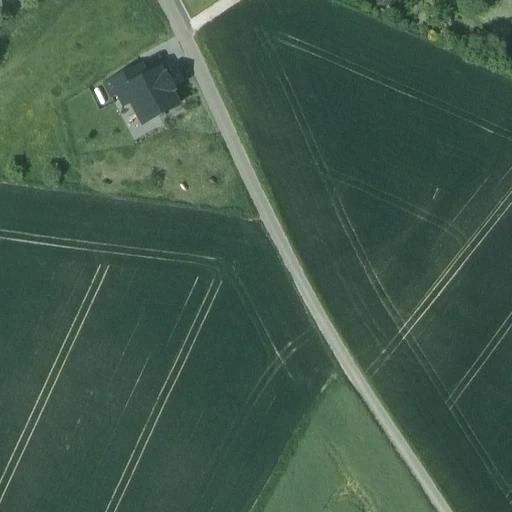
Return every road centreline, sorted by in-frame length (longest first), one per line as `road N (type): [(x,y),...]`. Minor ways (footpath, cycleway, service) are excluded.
road 1 (unclassified): [(444,511),(340,355),(260,197)]
road 2 (residential): [(260,197),(162,0)]
road 3 (track): [(340,355),(253,511)]
